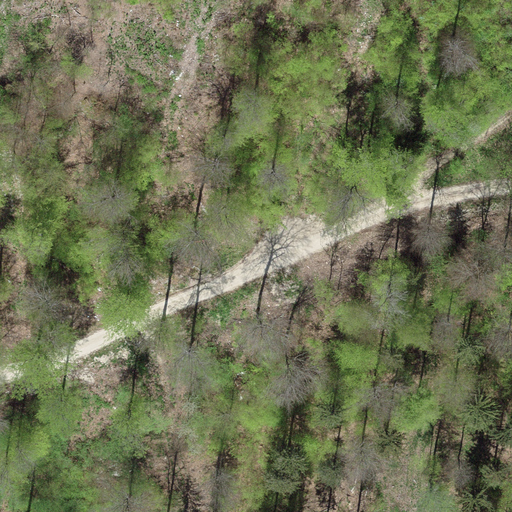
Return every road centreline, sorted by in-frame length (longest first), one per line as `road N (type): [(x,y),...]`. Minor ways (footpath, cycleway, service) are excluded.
road 1 (track): [(0,375),(44,363),(322,238)]
road 2 (track): [(511,118),(322,238)]
road 3 (track): [(322,238),(419,206),(511,189)]
